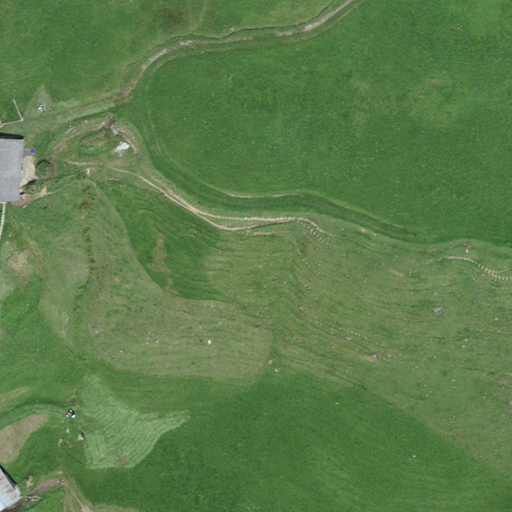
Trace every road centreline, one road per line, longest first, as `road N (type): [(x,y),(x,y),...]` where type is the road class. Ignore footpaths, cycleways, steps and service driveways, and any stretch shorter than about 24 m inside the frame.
road 1 (track): [(0,127),(119,103),(141,117),(161,161),(198,188),(252,202),(299,198),(434,238)]
road 2 (track): [(119,103),(142,70),(171,51),(291,37),(356,0)]
